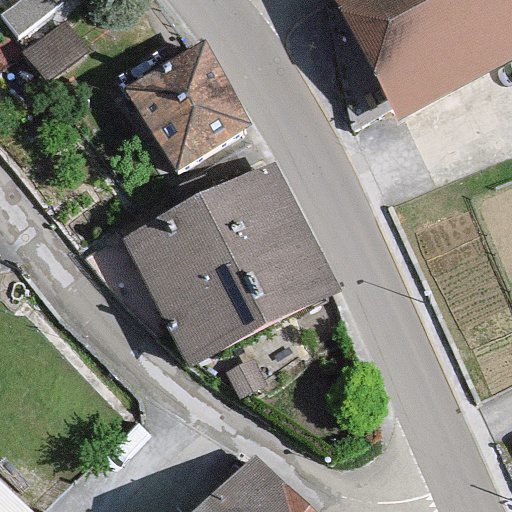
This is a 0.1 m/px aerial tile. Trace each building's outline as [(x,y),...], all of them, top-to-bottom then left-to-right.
[(0,0),(0,7),(18,39),(68,11),(62,0),(0,0)] [(511,0),(335,0),(403,132),(511,76),(511,0)] [(0,11),(0,72),(29,50),(0,11)] [(43,78),(96,56),(80,17),(27,39),(43,78)] [(204,54),(130,101),(180,179),(254,133),(204,54)] [(273,172),(124,250),(195,385),(345,306),(273,172)] [(307,511),(259,467),(217,511),(307,511)] [(0,511),(44,511),(0,468),(0,511)]
